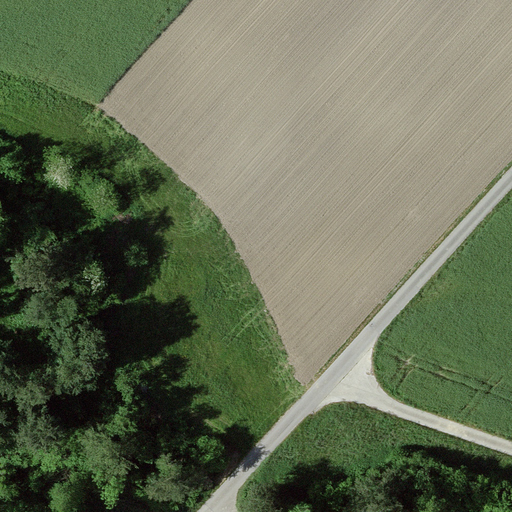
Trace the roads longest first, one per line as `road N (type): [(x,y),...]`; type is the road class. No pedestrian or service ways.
road 1 (unclassified): [(511,174),(206,511)]
road 2 (track): [(334,371),(511,450)]
